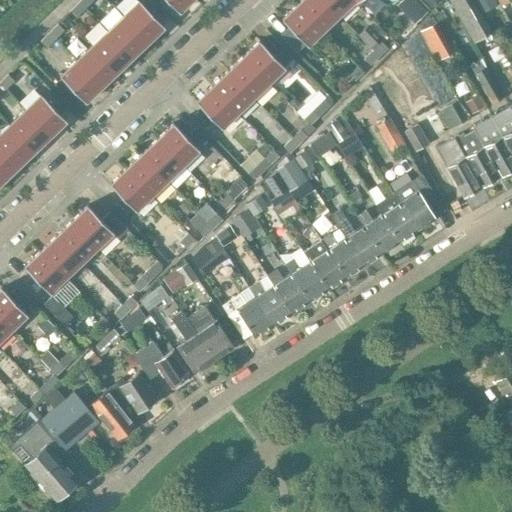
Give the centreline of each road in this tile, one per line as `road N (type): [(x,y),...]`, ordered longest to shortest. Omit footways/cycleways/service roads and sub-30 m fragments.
road 1 (residential): [(96,511),(185,422),(511,210)]
road 2 (residential): [(196,511),(346,390),(511,282)]
road 3 (residential): [(0,242),(243,0)]
